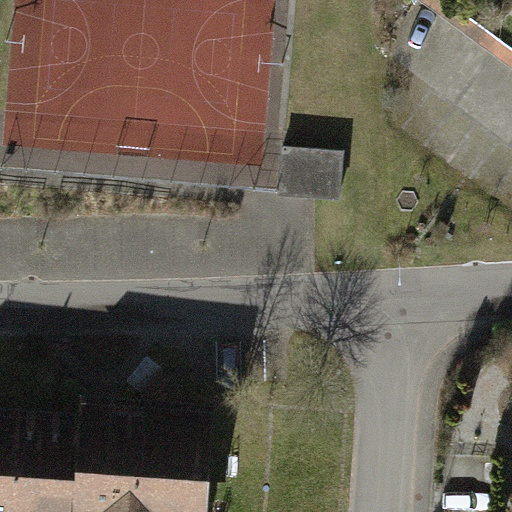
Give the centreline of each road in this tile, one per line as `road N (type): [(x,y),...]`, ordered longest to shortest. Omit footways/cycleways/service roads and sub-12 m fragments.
road 1 (residential): [(0,309),(401,299)]
road 2 (residential): [(401,299),(385,511)]
